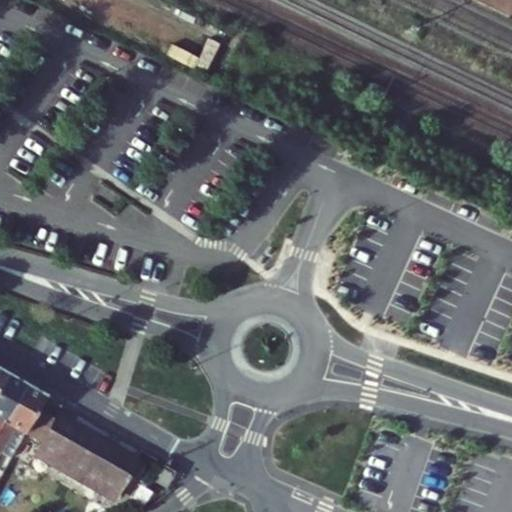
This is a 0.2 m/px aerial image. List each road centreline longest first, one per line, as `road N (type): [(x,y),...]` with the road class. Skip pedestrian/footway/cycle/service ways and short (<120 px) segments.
road 1 (residential): [(0,343),(212,465)]
road 2 (residential): [(238,305),(166,301),(0,257)]
road 3 (residential): [(0,273),(181,337),(218,360)]
road 4 (residential): [(290,389),(356,391),(511,425)]
road 5 (residential): [(511,410),(377,363),(308,321)]
